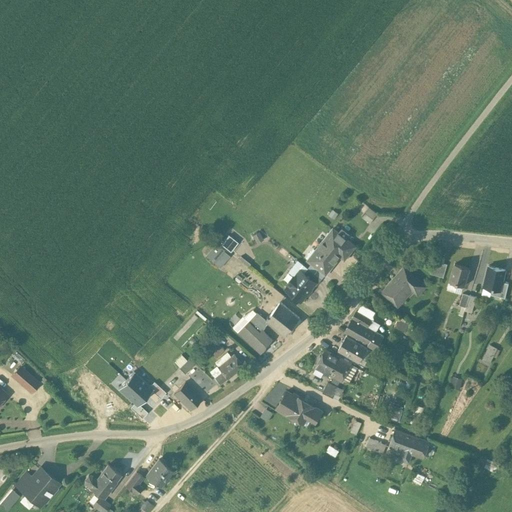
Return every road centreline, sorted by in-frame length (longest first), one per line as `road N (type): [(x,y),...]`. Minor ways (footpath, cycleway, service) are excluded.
road 1 (unclassified): [(0,449),(91,433),(155,433),(215,410),(332,319),(406,236)]
road 2 (residential): [(511,80),(412,212),(406,236)]
